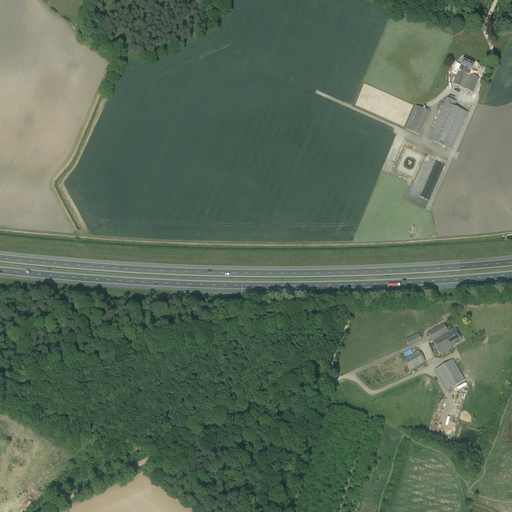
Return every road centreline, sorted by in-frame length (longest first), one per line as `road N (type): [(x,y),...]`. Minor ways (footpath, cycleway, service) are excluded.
road 1 (motorway): [(0,270),(298,286),(511,274)]
road 2 (motorway): [(511,262),(298,273),(0,258)]
road 3 (track): [(0,375),(229,327),(342,315),(329,379)]
road 4 (track): [(51,511),(329,379)]
road 5 (unclassified): [(286,511),(329,379)]
